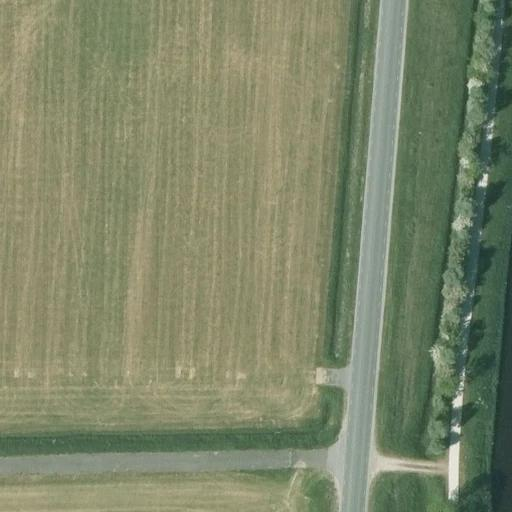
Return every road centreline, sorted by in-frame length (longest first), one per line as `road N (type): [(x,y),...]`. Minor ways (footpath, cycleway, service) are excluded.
road 1 (secondary): [(394,0),(355,511)]
road 2 (track): [(0,463),(341,457),(452,470)]
